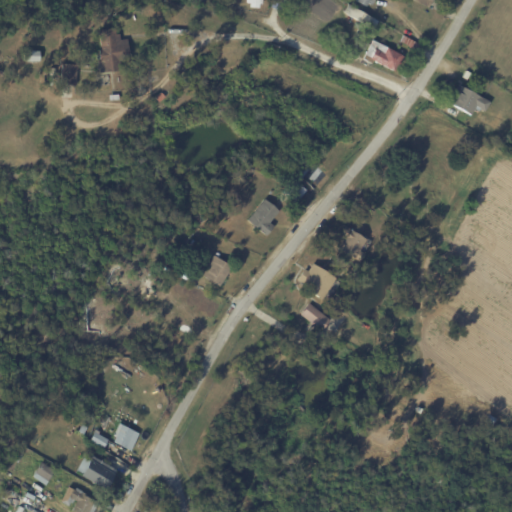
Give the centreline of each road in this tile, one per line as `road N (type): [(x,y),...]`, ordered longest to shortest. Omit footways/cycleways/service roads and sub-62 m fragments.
road 1 (residential): [(121,511),(197,370),(410,93),(469,0)]
road 2 (residential): [(410,93),(283,38)]
